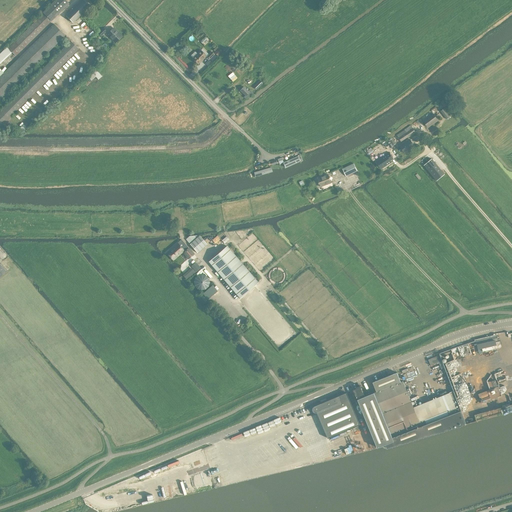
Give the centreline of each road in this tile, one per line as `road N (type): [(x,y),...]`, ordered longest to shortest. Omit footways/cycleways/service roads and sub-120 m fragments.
road 1 (track): [(0,180),(223,171),(259,162)]
road 2 (tertiary): [(33,511),(247,423)]
road 3 (unclassified): [(267,159),(108,0)]
road 4 (tertiary): [(331,388),(461,334),(511,323)]
